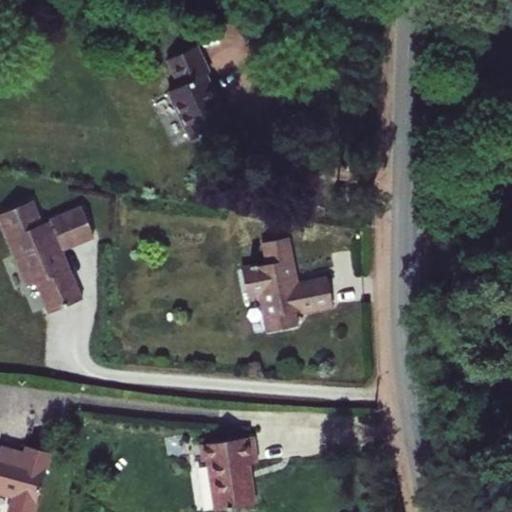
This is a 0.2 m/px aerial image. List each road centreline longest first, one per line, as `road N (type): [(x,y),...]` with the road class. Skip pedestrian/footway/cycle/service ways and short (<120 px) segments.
road 1 (secondary): [(433,511),(403,329),(408,0)]
road 2 (track): [(87,274),(74,369),(353,395),(409,386)]
